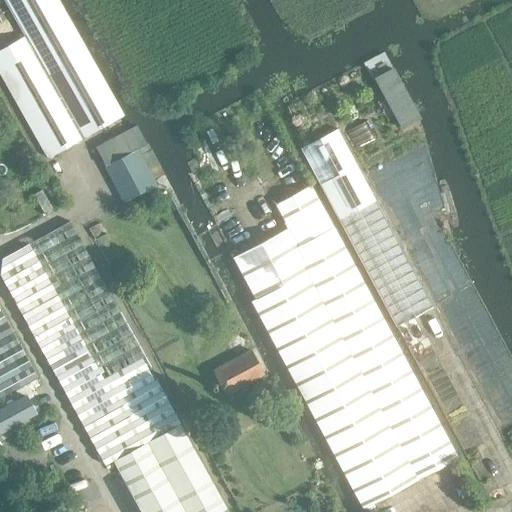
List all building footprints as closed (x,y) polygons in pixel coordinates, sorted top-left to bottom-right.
[(3,0),(29,48),(0,63),(0,75),(47,159),(121,117),(55,0),(3,0)] [(392,69),(375,79),(401,128),(419,118),(392,69)] [(364,509),(456,459),(334,229),(259,91),(183,132),(202,167),(189,175),(256,299),(252,302),(364,509)] [(430,308),(345,123),(307,141),(392,325),(430,308)] [(126,132),(99,146),(108,164),(105,166),(124,201),(155,185),(135,149),(136,148),(146,143),(138,129),(137,126),(126,132)] [(105,466),(114,461),(181,425),(182,424),(70,222),(2,259),(0,275),(105,466)] [(0,398),(26,384),(36,378),(0,312),(0,398)] [(226,395),(264,375),(250,350),(212,370),(226,395)] [(0,434),(38,415),(27,394),(0,408),(0,434)] [(181,425),(114,461),(140,511),(221,511),(227,509),(181,425)]
